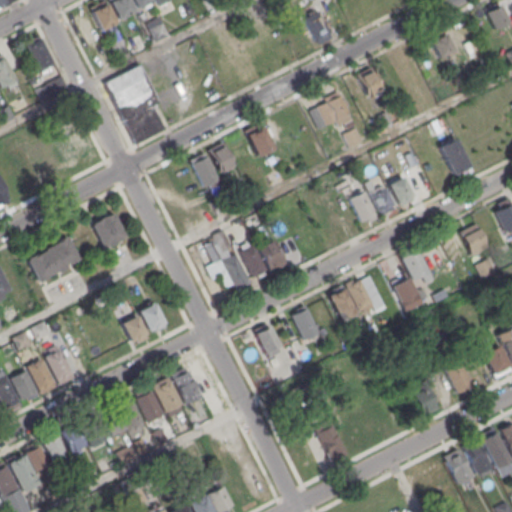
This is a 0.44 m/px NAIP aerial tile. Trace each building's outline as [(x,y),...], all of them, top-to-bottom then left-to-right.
[(97,28),(86,7),(99,0),(101,0),(112,21),(97,28)] [(115,18),(105,0),(127,0),(132,9),(115,18)] [(150,0),(134,9),(129,0),(150,0)] [(492,30),(481,9),(497,0),(508,21),(492,30)] [(315,43),(301,18),(315,10),(329,36),(315,43)] [(153,40),(147,28),(159,22),(165,34),(153,40)] [(436,58),(425,37),(442,28),(453,49),(436,58)] [(34,68),(20,41),(34,34),(48,61),(34,68)] [(107,48),(114,61),(127,55),(120,41),(107,48)] [(0,86),(0,54),(13,80),(0,86)] [(101,81),(132,142),(161,128),(148,103),(154,100),(136,64),(101,81)] [(365,95),(354,73),(367,67),(378,89),(365,95)] [(65,89),(58,75),(43,83),(50,96),(65,89)] [(336,126),(351,118),(335,89),(322,96),(325,101),(309,110),(318,125),(331,118),(336,126)] [(0,120),(0,107),(6,104),(11,115),(0,120)] [(381,127),(375,116),(383,111),(389,123),(381,127)] [(253,155),(242,134),(259,125),(270,146),(253,155)] [(340,133),(347,145),(359,139),(353,127),(340,133)] [(252,161),(242,135),(225,141),(236,167),(252,161)] [(449,174),(436,147),(452,138),(466,165),(449,174)] [(218,173),(206,149),(219,141),(232,165),(218,173)] [(201,185),(187,160),(201,152),(214,178),(201,185)] [(396,205),(385,184),(401,175),(412,196),(396,205)] [(377,214),(366,193),(382,184),(393,205),(377,214)] [(357,220),(371,212),(360,190),(345,198),(357,220)] [(215,215),(208,203),(221,197),(227,209),(215,215)] [(511,228),(503,233),(491,209),(506,202),(511,214),(511,228)] [(101,246),(89,223),(109,211),(122,234),(101,246)] [(322,244),(311,221),(299,227),(310,250),(322,244)] [(468,256),(456,231),(471,224),(483,248),(468,256)] [(211,234),(221,229),(229,244),(219,249),(211,234)] [(267,269),(254,245),(270,236),(283,261),(267,269)] [(36,280),(24,258),(64,237),(75,259),(36,280)] [(250,275),(238,252),(251,246),(263,269),(250,275)] [(398,256),(416,247),(431,278),(413,287),(398,256)] [(481,276),(474,264),(486,258),(492,269),(481,276)] [(223,271),(237,264),(246,280),(232,287),(223,271)] [(0,296),(8,292),(0,276),(0,296)] [(355,309),(343,285),(358,278),(370,302),(355,309)] [(391,287),(402,307),(414,300),(404,280),(391,287)] [(511,292),(501,298),(495,287),(506,281),(511,292)] [(337,319),(325,295),(340,287),(352,311),(337,319)] [(145,329),(134,310),(150,302),(161,321),(145,329)] [(303,340),(289,313),(303,306),(316,333),(303,340)] [(118,322),(127,340),(142,332),(133,314),(118,322)] [(34,338),(28,328),(41,320),(47,331),(34,338)] [(427,337),(421,326),(430,321),(436,333),(427,337)] [(264,358),(250,331),(264,324),(278,351),(264,358)] [(511,361),(509,363),(494,335),(510,327),(511,330),(511,361)] [(15,348),(9,337),(22,330),(28,342),(15,348)] [(5,354),(0,344),(7,340),(13,350),(5,354)] [(479,352),(495,344),(507,368),(491,376),(479,352)] [(56,382),(41,355),(56,347),(71,374),(56,382)] [(216,386),(200,355),(185,362),(201,394),(216,386)] [(454,392),(439,364),(455,356),(470,384),(454,392)] [(38,392),(23,365),(37,357),(52,384),(38,392)] [(169,375),(184,367),(198,394),(182,402),(169,375)] [(18,398),(7,377),(23,369),(34,390),(18,398)] [(2,407),(0,403),(0,373),(2,372),(17,399),(2,407)] [(150,385),(166,377),(179,404),(164,412),(150,385)] [(419,414),(406,389),(421,381),(434,406),(419,414)] [(145,420),(134,397),(148,389),(160,412),(145,420)] [(127,429),(140,422),(129,400),(115,407),(127,429)] [(109,437),(122,430),(111,407),(97,415),(109,437)] [(90,445),(104,437),(92,415),(78,423),(90,445)] [(511,456),(497,428),(511,420),(511,421),(511,456)] [(327,458),(313,431),(328,424),(342,451),(327,458)] [(70,455),(84,448),(72,425),(58,433),(70,455)] [(156,442),(151,432),(160,428),(165,438),(156,442)] [(477,436),(492,428),(507,458),(493,466),(477,436)] [(40,442),(53,435),(62,454),(50,461),(40,442)] [(131,441),(140,437),(145,448),(137,452),(131,441)] [(473,473),(460,446),(475,438),(488,465),(473,473)] [(22,451),(34,444),(44,462),(32,469),(22,451)] [(115,451),(120,461),(132,455),(126,445),(115,451)] [(454,482),(441,455),(456,447),(470,474),(454,482)] [(168,474),(161,459),(177,451),(184,466),(168,474)] [(18,490),(3,462),(20,454),(34,481),(18,490)] [(0,491),(0,464),(11,486),(0,491)] [(405,473),(418,501),(436,492),(424,465),(405,473)] [(63,474),(73,468),(80,480),(69,486),(63,474)] [(133,486),(127,475),(137,469),(143,480),(133,486)] [(123,490),(118,481),(126,477),(131,486),(123,490)] [(219,511),(214,511),(205,493),(220,486),(231,506),(219,511)] [(191,511),(186,502),(201,494),(210,511),(191,511)] [(492,506),(495,511),(508,511),(510,511),(504,500),(492,506)] [(167,511),(187,511),(183,503),(167,511)]
